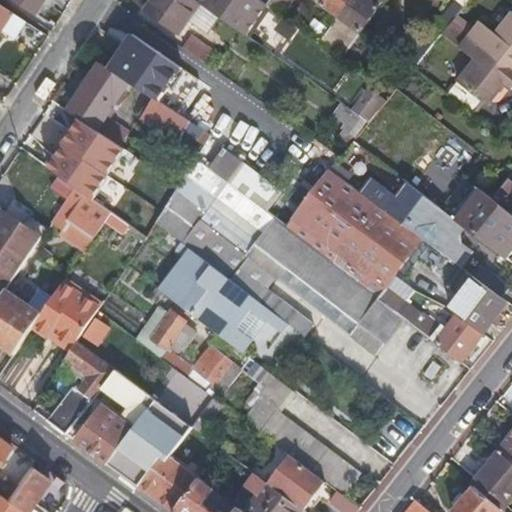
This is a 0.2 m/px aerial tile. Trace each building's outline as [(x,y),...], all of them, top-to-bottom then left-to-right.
[(35,7),(39,0),(14,0),(32,11),(35,7)] [(200,4),(194,0),(151,0),(153,1),(145,13),(178,35),(187,22),(200,4)] [(202,0),(200,4),(219,18),(245,36),(266,6),(257,0),(202,0)] [(319,44),(341,60),(379,8),(378,8),(383,0),(270,0),(266,6),(280,16),(291,0),(320,0),(322,3),(320,5),(338,18),(319,44)] [(453,0),(455,2),(464,8),(471,0),(453,0)] [(464,8),(455,2),(448,10),(457,17),(464,8)] [(0,24),(9,10),(0,4),(0,24)] [(200,4),(187,22),(207,36),(219,18),(200,4)] [(24,20),(9,10),(0,24),(0,29),(6,34),(9,29),(15,33),(24,20)] [(457,17),(448,10),(446,14),(453,20),(457,17)] [(448,94),(474,114),(483,102),(487,105),(504,83),(511,88),(511,11),(494,35),(480,24),(470,36),(460,49),(474,61),(448,94)] [(440,21),(448,27),(453,20),(446,14),(440,21)] [(428,36),(411,58),(418,63),(436,42),(428,36)] [(186,49),(206,63),(214,51),(193,38),(186,49)] [(107,69),(129,84),(154,101),(161,92),(153,87),(148,83),(158,69),(124,45),(107,69)] [(414,69),(414,68),(418,63),(411,58),(407,64),(414,69)] [(392,76),(402,83),(414,69),(407,64),(404,62),(392,76)] [(67,112),(119,149),(128,134),(106,118),(112,109),(116,111),(127,96),(123,94),(129,84),(107,69),(100,65),(67,112)] [(153,87),(163,72),(158,69),(148,83),(153,87)] [(365,121),(366,122),(382,99),(368,88),(351,112),(365,121)] [(157,103),(167,110),(177,95),(168,89),(157,103)] [(195,142),(203,147),(209,138),(189,125),(167,110),(157,103),(154,101),(141,122),(151,129),(154,125),(179,141),(184,132),(196,140),(195,142)] [(365,121),(351,112),(341,104),(332,116),(346,125),(342,130),(343,130),(353,138),(365,121)] [(453,168),(464,177),(481,155),(417,106),(406,120),(420,131),(435,141),(444,148),(446,145),(462,156),(453,168)] [(75,188),(79,191),(109,148),(78,125),(46,168),(58,176),(75,188)] [(346,147),(353,138),(343,130),(336,140),(346,147)] [(449,165),(453,168),(462,156),(446,145),(444,148),(443,149),(454,158),(449,165)] [(290,328),(299,317),(266,293),(276,280),(376,356),(404,319),(398,315),(346,275),(285,229),(279,224),(266,214),(228,186),(195,162),(177,190),(160,218),(157,222),(154,226),(180,246),(230,283),(287,326),(290,328)] [(243,165),(228,186),(266,214),(281,194),(243,165)] [(334,165),(330,170),(346,183),(350,177),(334,165)] [(346,275),(398,315),(405,305),(385,290),(423,240),(362,194),(346,183),(330,170),(329,170),(321,181),(285,229),(346,275)] [(511,214),(511,174),(508,179),(493,199),(511,214)] [(25,225),(42,236),(50,225),(75,188),(58,176),(25,225)] [(362,194),(423,240),(459,266),(470,251),(460,244),(458,233),(453,233),(451,216),(409,184),(397,199),(381,187),(381,189),(371,182),(362,194)] [(65,240),(83,254),(105,222),(111,213),(79,191),(75,188),(50,225),(67,237),(65,240)] [(0,215),(0,225),(8,213),(4,210),(0,215)] [(147,239),(154,226),(157,222),(152,219),(140,210),(129,226),(147,239)] [(0,292),(3,295),(7,289),(42,236),(25,225),(8,213),(0,225),(0,292)] [(122,235),(128,226),(111,213),(105,222),(122,235)] [(458,233),(464,226),(451,216),(453,233),(458,233)] [(511,227),(499,244),(491,238),(492,237),(485,232),(484,233),(472,223),(468,229),(511,262),(511,227)] [(159,294),(243,356),(252,343),(237,331),(251,313),(266,324),(281,335),(287,326),(230,283),(180,246),(175,253),(184,260),(159,294)] [(474,277),(501,298),(509,287),(481,265),(472,277),(474,277)] [(457,316),(483,335),(490,326),(508,303),(501,298),(474,277),(457,300),(451,308),(449,310),(453,313),(457,316)] [(78,340),(98,310),(99,308),(92,304),(63,284),(42,314),(78,340)] [(38,320),(42,314),(7,289),(3,295),(0,298),(0,343),(15,354),(34,325),(38,320)] [(92,304),(99,308),(102,304),(95,300),(92,304)] [(398,315),(404,319),(414,327),(422,317),(405,305),(398,315)] [(237,331),(252,343),(266,324),(251,313),(237,331)] [(443,334),(457,316),(453,313),(439,331),(443,334)] [(77,342),(78,340),(42,314),(38,320),(34,325),(49,335),(52,331),(74,346),(77,342)] [(153,339),(165,348),(184,324),(172,315),(153,339)] [(431,340),(462,363),(483,335),(457,316),(443,334),(439,331),(439,330),(431,340)] [(290,328),(305,339),(313,328),(299,317),(290,328)] [(66,434),(103,388),(104,386),(116,371),(77,342),(74,346),(67,357),(90,376),(79,390),(78,389),(52,423),(66,434)] [(194,370),(213,385),(231,361),(212,346),(194,370)] [(442,368),(435,363),(425,376),(432,381),(442,368)] [(77,441),(107,464),(108,463),(133,430),(155,400),(130,382),(116,371),(104,386),(103,388),(130,408),(121,420),(104,406),(77,441)] [(276,411),(261,432),(344,495),(360,475),(276,411)] [(140,487),(141,486),(153,469),(152,468),(153,466),(160,457),(164,452),(133,430),(108,463),(140,487)] [(511,433),(499,449),(511,459),(511,433)] [(0,462),(10,449),(0,442),(0,462)] [(267,483),(304,511),(321,487),(288,461),(278,474),(256,458),(236,443),(227,454),(241,464),(247,469),(255,475),(267,483)] [(474,479),(471,483),(474,485),(501,508),(504,505),(511,495),(511,459),(499,449),(474,479)] [(247,469),(241,464),(233,474),(248,485),(255,475),(247,469)] [(0,487),(0,497),(20,511),(24,511),(47,479),(29,467),(16,487),(5,479),(0,487)] [(141,486),(175,511),(188,494),(153,469),(141,486)] [(200,478),(188,494),(175,511),(174,511),(245,511),(241,509),(238,511),(222,511),(219,510),(221,508),(208,499),(215,489),(200,478)] [(245,511),(302,511),(304,511),(267,483),(245,511)] [(498,511),(501,508),(474,485),(451,511),(498,511)] [(327,499),(344,511),(356,511),(360,509),(335,490),(327,499)] [(0,511),(20,511),(0,497),(0,511)] [(429,511),(416,500),(406,511),(429,511)] [(238,511),(241,509),(232,502),(229,506),(237,511),(238,511)]
